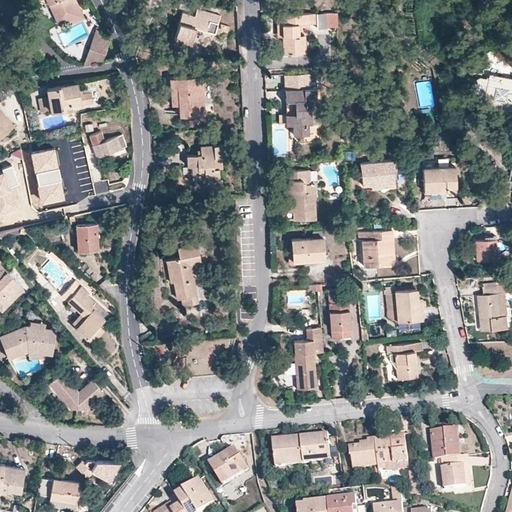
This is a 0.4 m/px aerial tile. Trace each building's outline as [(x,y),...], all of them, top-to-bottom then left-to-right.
[(83,16),(75,0),(36,0),(49,3),(58,22),(61,23),(72,18),(74,21),(83,16)] [(191,43),(195,27),(215,33),(220,15),(197,9),(195,16),(191,14),(189,20),(180,17),(174,38),(191,43)] [(316,22),(316,12),(281,14),(282,36),(283,54),(299,53),(298,35),(298,23),(316,22)] [(337,26),(337,12),(316,12),(316,22),(316,27),(337,26)] [(105,33),(96,29),(94,34),(103,38),(105,33)] [(102,61),(110,41),(103,38),(94,34),(83,63),(102,61)] [(511,77),(500,75),(499,78),(488,76),(485,79),(479,77),(476,80),(478,82),(473,85),(476,89),(472,92),(482,106),(485,104),(487,107),(495,109),(496,106),(501,107),(500,110),(511,111),(511,77)] [(204,114),(202,76),(170,78),(172,104),(179,104),(179,115),(204,114)] [(71,104),(92,99),(91,92),(82,93),(81,89),(78,90),(76,83),(47,88),(48,96),(51,110),(61,108),(61,106),(71,104)] [(316,107),(315,88),(285,89),(285,100),(294,100),(295,113),(292,113),(293,124),(293,134),(305,133),(304,123),(311,122),(311,107),(316,107)] [(51,110),(48,96),(38,98),(40,112),(51,110)] [(293,124),(292,113),(295,113),(294,100),(285,100),(286,124),(293,124)] [(72,109),(71,104),(61,106),(61,108),(51,110),(51,113),(72,109)] [(0,138),(15,125),(0,108),(0,138)] [(97,157),(127,146),(122,134),(104,141),(101,131),(89,135),(97,157)] [(222,168),(221,157),(231,156),(230,143),(200,145),(200,149),(200,154),(197,154),(187,155),(188,180),(205,179),(205,180),(219,179),(219,168),(222,168)] [(354,159),(354,149),(342,148),(342,159),(354,159)] [(55,150),(31,155),(42,206),(66,201),(55,150)] [(394,181),(391,159),(359,162),(362,184),(371,183),(394,181)] [(456,192),(454,165),(422,167),(424,191),(446,190),(446,193),(448,193),(456,192)] [(4,174),(0,175),(0,216),(0,217),(19,210),(11,188),(20,185),(12,166),(3,170),(4,174)] [(315,218),(314,183),(310,184),(309,169),(284,171),(284,190),(288,190),(289,211),(293,211),(293,219),(315,218)] [(99,252),(97,225),(77,227),(79,253),(99,252)] [(33,236),(23,227),(0,232),(0,237),(20,233),(24,234),(30,240),(33,236)] [(390,264),(388,238),(392,237),(392,229),(359,231),(359,239),(362,239),(363,265),(390,264)] [(497,258),(495,235),(484,236),(484,238),(475,239),(476,259),(497,258)] [(324,258),(322,237),(313,238),(291,239),(291,242),(292,260),(305,259),(305,257),(312,256),(312,258),(314,258),(324,258)] [(292,265),(313,262),(314,260),(314,258),(312,258),(312,256),(305,257),(305,259),(292,260),(291,242),(290,242),(288,261),(289,263),(292,265)] [(198,302),(191,264),(201,262),(198,244),(178,248),(179,257),(170,259),(174,281),(177,298),(181,297),(183,305),(198,302)] [(67,265),(51,252),(49,255),(65,268),(67,265)] [(23,286),(0,262),(0,306),(1,307),(23,286)] [(354,280),(353,272),(340,273),(341,281),(347,281),(354,280)] [(363,279),(353,272),(354,280),(357,280),(363,279)] [(90,303),(94,299),(87,293),(89,291),(75,278),(61,293),(80,311),(85,315),(76,324),(75,326),(92,341),(104,327),(98,322),(104,315),(90,303)] [(358,297),(357,280),(354,280),(347,281),(348,298),(358,297)] [(351,335),(348,298),(347,281),(341,281),(327,283),(331,337),(351,335)] [(506,306),(504,292),(510,291),(509,283),(499,284),(482,286),(483,294),(477,294),(479,318),(485,317),(486,329),(507,327),(506,315),(509,314),(509,306),(506,306)] [(421,308),(420,301),(419,297),(417,297),(416,288),(395,290),(395,287),(383,288),(384,293),(385,293),(387,317),(397,321),(419,319),(422,318),(421,308)] [(108,312),(94,299),(90,303),(104,315),(108,312)] [(76,324),(85,315),(80,311),(78,314),(72,320),(76,324)] [(419,327),(419,319),(397,321),(398,329),(419,327)] [(52,353),(56,328),(44,326),(29,324),(25,323),(26,327),(19,329),(18,326),(0,333),(0,336),(8,357),(28,349),(42,351),(52,353)] [(323,339),(321,327),(306,328),(307,339),(323,339)] [(324,351),(323,339),(307,339),(294,340),(295,354),(294,354),(297,388),(316,387),(314,352),(324,351)] [(417,376),(414,350),(422,349),(421,341),(386,345),(387,353),(389,353),(390,359),(392,363),(396,362),(396,369),(398,378),(417,376)] [(83,408),(103,391),(92,378),(78,390),(61,370),(49,381),(70,406),(83,408)] [(460,455),(458,427),(445,428),(445,432),(433,433),(435,458),(439,458),(460,455)] [(341,463),(338,437),(329,438),(329,433),(301,436),(304,462),(313,461),(332,458),(333,464),(341,463)] [(409,461),(406,438),(393,439),(392,435),(375,437),(379,464),(379,468),(387,467),(386,464),(409,461)] [(304,462),(301,436),(273,439),(276,465),(304,462)] [(379,464),(375,437),(368,438),(368,441),(361,441),(361,444),(350,445),(351,455),(352,455),(354,467),(379,464)] [(249,468),(236,447),(210,463),(223,484),(249,468)] [(468,454),(460,455),(439,458),(440,467),(443,466),(446,487),(466,485),(464,464),(469,463),(468,454)] [(333,464),(332,458),(313,461),(313,466),(333,464)] [(92,468),(96,459),(88,459),(86,462),(83,460),(76,466),(81,472),(89,464),(92,468)] [(81,472),(87,478),(94,471),(110,479),(120,460),(96,459),(92,468),(89,464),(81,472)] [(409,467),(409,461),(386,464),(387,467),(387,469),(409,467)] [(20,492),(24,472),(3,469),(4,464),(0,463),(0,488),(0,489),(4,490),(20,492)] [(24,472),(24,467),(4,464),(3,469),(24,472)] [(422,495),(419,470),(410,471),(413,492),(422,495)] [(176,494),(200,478),(199,476),(174,492),(176,494)] [(76,502),(80,482),(53,478),(52,480),(51,490),(50,497),(76,502)] [(198,511),(208,506),(215,501),(200,478),(176,494),(181,503),(187,511),(198,511)] [(403,503),(402,489),(393,486),(395,504),(403,503)] [(330,511),(354,511),(355,511),(358,510),(356,496),(344,497),(344,491),(334,493),(335,498),(329,499),(330,511)] [(75,510),(76,502),(50,497),(48,506),(75,510)] [(330,511),(329,499),(305,502),(305,504),(298,505),(299,511),(330,511)] [(187,511),(181,503),(174,507),(171,502),(155,511),(187,511)] [(404,511),(404,508),(403,503),(395,504),(375,506),(375,511),(404,511)]
